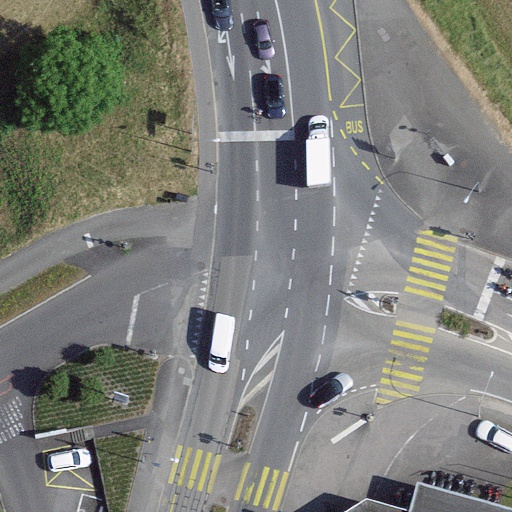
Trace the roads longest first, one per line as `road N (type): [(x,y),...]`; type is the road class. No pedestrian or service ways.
road 1 (secondary): [(511,306),(295,197)]
road 2 (secondary): [(282,335),(479,367),(511,380)]
road 3 (primary): [(295,197),(275,0)]
road 4 (primary): [(219,511),(282,335)]
road 5 (primary): [(282,335),(295,197)]
